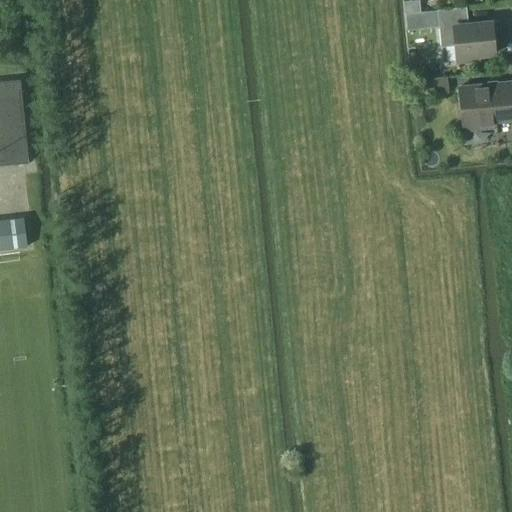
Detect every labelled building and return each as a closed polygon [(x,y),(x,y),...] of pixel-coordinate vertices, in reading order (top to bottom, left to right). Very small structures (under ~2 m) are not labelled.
[(449,9),(440,10),(441,26),(443,47),(448,47),(459,46),(460,59),(460,62),(480,60),(480,57),(495,55),(492,21),(468,24),(450,26),(449,9)] [(440,10),(423,11),(424,28),(441,26),(440,10)] [(448,77),(433,79),(435,95),(450,93),(448,77)] [(21,79),(0,81),(0,165),(29,163),(21,79)] [(511,81),(459,87),(464,130),(496,127),(495,121),(511,119),(511,81)] [(24,218),(0,221),(0,250),(28,247),(24,218)]
